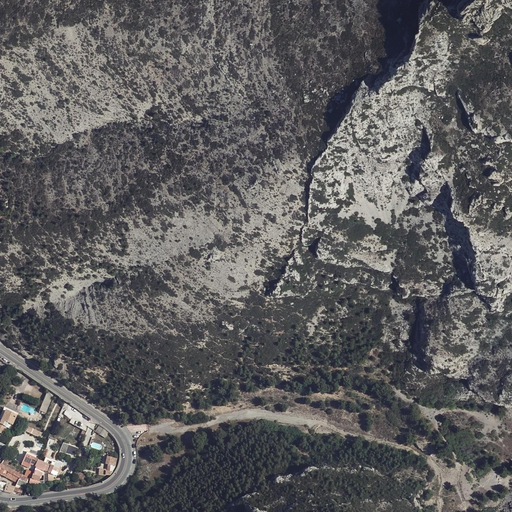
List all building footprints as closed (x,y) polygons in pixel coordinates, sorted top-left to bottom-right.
[(53,395),(46,390),(38,411),(45,414),(53,395)] [(3,408),(0,415),(0,420),(4,412),(16,417),(17,414),(3,408)] [(16,417),(4,412),(0,420),(0,434),(2,436),(7,425),(11,427),(16,417)] [(35,429),(27,425),(24,430),(33,434),(35,429)] [(102,431),(98,428),(94,433),(99,436),(98,436),(104,440),(108,434),(106,432),(102,430),(102,431)] [(49,440),(44,450),(51,453),(52,453),(51,456),(54,457),(54,454),(56,455),(57,451),(52,450),(54,445),(56,446),(58,442),(55,441),(55,442),(49,440)] [(78,450),(62,445),(59,452),(75,457),(78,450)] [(31,465),(35,467),(37,462),(39,456),(28,452),(27,456),(26,455),(22,464),(30,468),(31,465)] [(104,476),(108,477),(111,473),(114,469),(116,461),(111,459),(112,456),(106,454),(106,456),(107,456),(104,466),(107,466),(106,471),(98,470),(98,475),(104,476)] [(30,480),(30,486),(38,483),(39,479),(40,479),(41,476),(43,477),(43,482),(38,482),(39,484),(43,485),(47,484),(59,483),(59,480),(52,481),(52,479),(52,476),(56,478),(60,469),(61,469),(61,468),(61,466),(60,465),(59,464),(58,464),(57,465),(55,464),(55,463),(52,461),(51,462),(45,459),(43,463),(42,464),(37,462),(35,467),(34,469),(35,469),(32,476),(31,480),(30,480)] [(0,465),(0,475),(17,484),(15,488),(22,490),(25,484),(27,480),(0,465)] [(84,476),(75,472),(73,476),(83,480),(84,476)] [(5,487),(4,493),(12,495),(13,492),(14,489),(5,487)]
